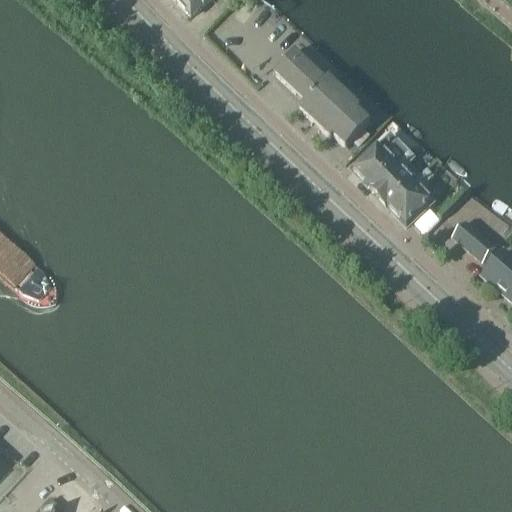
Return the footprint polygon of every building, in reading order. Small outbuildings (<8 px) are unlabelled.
[(170,0),(190,21),(213,0),(170,0)] [(294,56),(273,78),(304,107),(298,113),(330,143),(333,141),(345,152),(369,127),(357,115),(359,112),(335,89),(341,82),(308,52),(300,61),(294,56)] [(369,193),(394,169),(384,159),(392,152),(390,150),(397,144),(390,138),(351,174),(369,193)] [(412,188),(420,181),(408,169),(415,163),(408,156),(394,169),(369,193),(388,212),(412,188)] [(412,188),(388,212),(406,231),(431,207),(420,196),(428,189),(426,187),(433,181),(426,175),(420,181),(412,188)] [(495,253),(464,227),(451,242),(481,268),(495,253)] [(511,263),(502,256),(481,281),(511,307),(511,263)]
